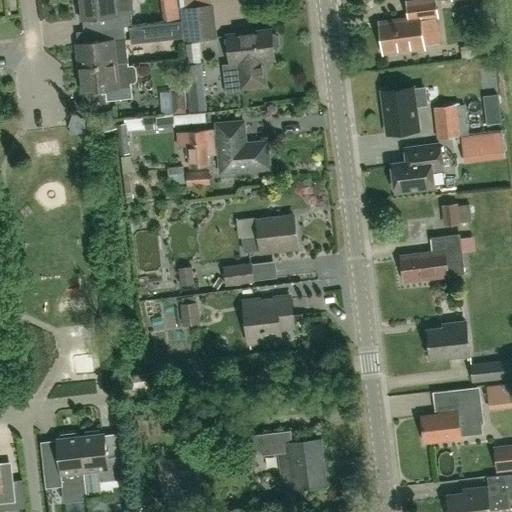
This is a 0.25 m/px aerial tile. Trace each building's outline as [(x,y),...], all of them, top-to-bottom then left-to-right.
[(77,0),(79,21),(105,18),(106,29),(124,27),(131,26),(130,14),(118,15),(117,4),(121,3),(123,0),(77,0)] [(421,18),(438,15),(436,0),(422,0),(408,2),(410,19),(381,23),(385,53),(425,47),(421,18)] [(215,39),(211,6),(186,10),(190,42),(215,39)] [(173,22),(131,26),(132,43),(175,39),(173,22)] [(77,45),(79,69),(128,63),(125,39),(124,27),(106,29),(99,30),(100,42),(77,45)] [(231,66),(239,65),(242,89),(266,86),(263,62),(275,61),(273,49),(277,49),(279,46),(278,37),(275,35),(271,35),(271,31),(227,36),(231,66)] [(132,87),(130,87),(130,83),(134,83),(137,80),(136,68),(132,66),(128,66),(128,63),(79,69),(81,93),(106,90),(107,101),(133,98),(132,87)] [(437,87),(426,88),(426,86),(409,89),(409,86),(383,90),(388,124),(398,122),(400,131),(420,129),(417,105),(439,102),(437,87)] [(182,113),(182,94),(171,94),(171,113),(182,113)] [(501,123),(498,95),(483,96),(486,125),(501,123)] [(458,103),(436,106),(439,138),(461,135),(458,103)] [(206,123),(205,114),(156,118),(157,128),(174,127),(174,125),(206,123)] [(208,167),(207,158),(216,157),(216,149),(219,148),(222,174),(270,169),(267,143),(245,145),(243,123),(217,126),(219,139),(215,140),(214,130),(178,134),(179,146),(189,145),(191,169),(204,168),(208,167)] [(467,161),(507,156),(503,130),(463,136),(467,161)] [(433,168),(444,167),(441,144),(415,147),(417,161),(393,164),(396,190),(435,185),(433,168)] [(166,185),(186,183),(184,167),(164,169),(166,185)] [(208,171),(203,171),(188,172),(189,186),(209,185),(208,171)] [(457,206),(457,204),(444,205),(447,222),(472,219),(470,204),(457,206)] [(241,221),(243,238),(245,249),(260,247),(261,251),(298,247),(294,215),(257,220),(241,221)] [(402,254),(405,279),(466,272),(461,233),(432,236),(434,250),(402,254)] [(226,286),(255,282),(252,262),(224,266),(226,286)] [(181,285),(195,284),(193,266),(179,268),(181,285)] [(280,329),(294,327),(290,296),(275,298),(275,300),(261,302),(260,299),(245,301),(250,349),(282,345),(280,329)] [(183,326),(201,323),(198,302),(181,304),(183,326)] [(432,358),(470,353),(466,321),(452,323),(452,327),(428,330),(432,358)] [(511,358),(500,360),(471,364),(473,382),(502,378),(511,377),(511,358)] [(511,386),(495,387),(497,411),(511,410),(511,386)] [(482,434),(481,423),(482,422),(479,390),(455,393),(456,404),(438,406),(439,413),(421,415),(424,442),(461,438),(461,436),(482,434)] [(83,436),(80,436),(84,473),(98,471),(100,483),(122,480),(119,458),(107,459),(104,434),(101,434),(101,431),(99,430),(85,432),(83,434),(83,436)] [(293,489),(326,486),(320,439),(292,442),(291,431),(253,435),(255,449),(263,455),(279,454),(280,467),(291,465),(293,489)] [(84,473),(80,436),(77,437),(77,434),(75,433),(61,435),(59,437),(60,439),(57,439),(60,465),(47,467),(50,488),(72,486),(71,474),(84,473)] [(511,444),(494,447),(497,472),(511,469),(511,444)] [(200,488),(199,480),(201,480),(197,455),(158,461),(163,494),(200,488)] [(21,484),(13,485),(13,480),(1,482),(0,476),(0,503),(15,502),(15,501),(23,500),(21,484)] [(489,511),(489,509),(509,506),(507,492),(488,494),(487,487),(471,489),(472,493),(448,496),(450,511),(489,511)]
